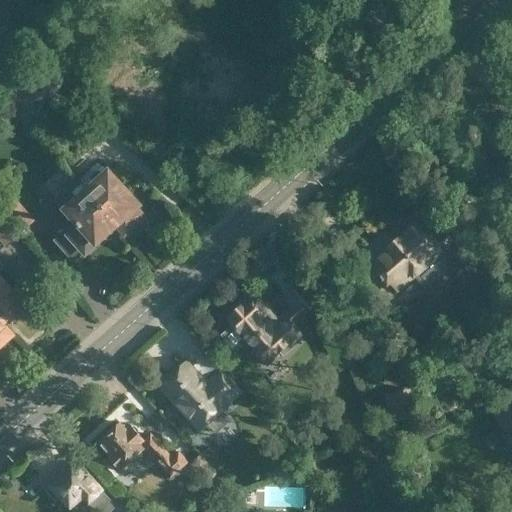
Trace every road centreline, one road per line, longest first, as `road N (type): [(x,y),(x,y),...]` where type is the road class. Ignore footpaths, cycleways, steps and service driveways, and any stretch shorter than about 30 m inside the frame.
road 1 (secondary): [(0,442),(151,300),(479,32)]
road 2 (residential): [(511,171),(479,32)]
